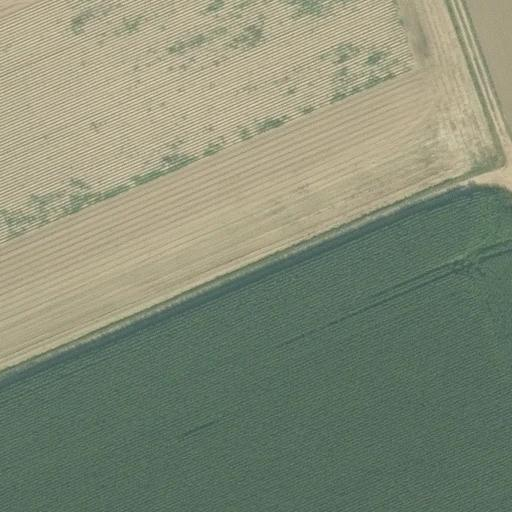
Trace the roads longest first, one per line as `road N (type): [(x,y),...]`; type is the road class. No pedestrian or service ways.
road 1 (track): [(511,171),(0,380)]
road 2 (track): [(461,0),(511,141)]
